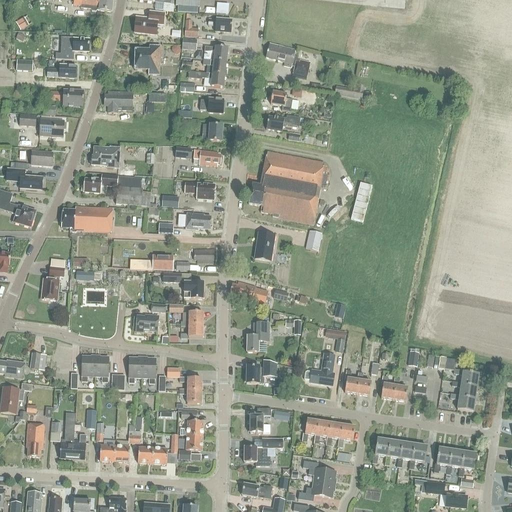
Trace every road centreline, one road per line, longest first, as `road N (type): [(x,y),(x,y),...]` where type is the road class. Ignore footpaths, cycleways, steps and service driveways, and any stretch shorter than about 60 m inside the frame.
road 1 (residential): [(225,360),(228,215),(258,0)]
road 2 (residential): [(40,235),(71,172),(122,0)]
road 3 (residential): [(225,360),(0,322)]
road 4 (residential): [(221,485),(0,475)]
road 5 (residential): [(364,418),(223,397)]
road 6 (residential): [(494,437),(364,418)]
